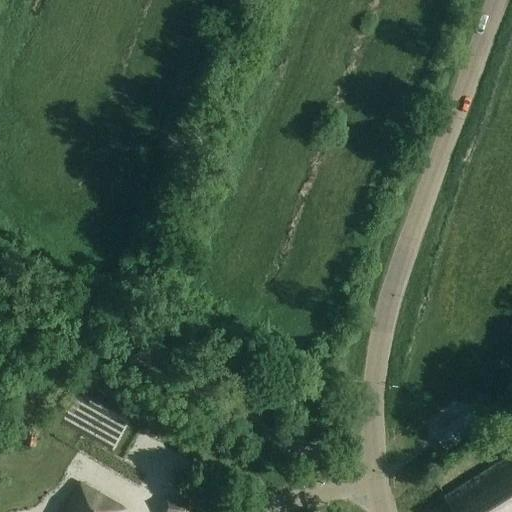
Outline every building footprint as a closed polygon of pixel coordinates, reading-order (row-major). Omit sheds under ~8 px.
[(443,454),(479,427),(466,409),(430,436),(443,454)] [(35,449),(36,440),(22,438),(21,448),(35,449)] [(511,511),(511,457),(511,455),(444,500),(451,511),(511,511)] [(121,511),(122,511),(75,483),(58,511),(121,511)] [(186,511),(188,505),(161,501),(159,511),(186,511)]
